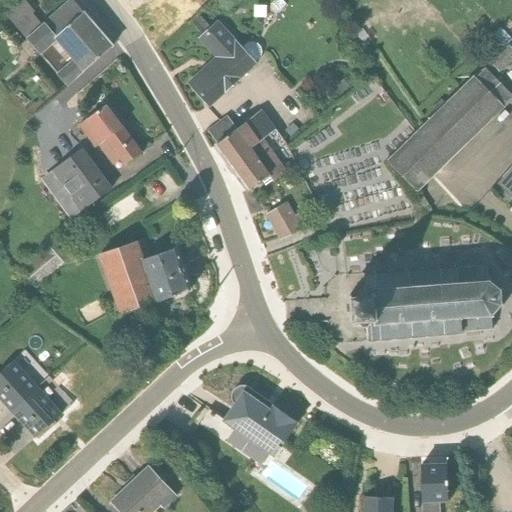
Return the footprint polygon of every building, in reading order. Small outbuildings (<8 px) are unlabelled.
[(24,0),(23,0),(6,16),(66,86),(113,48),(72,0),(42,26),(32,15),(36,13),(24,0)] [(215,60),(188,84),(209,106),(256,63),(255,62),(260,58),(261,53),(260,48),(256,44),(251,42),(246,44),(242,48),(217,21),(197,40),(215,60)] [(504,49),(511,41),(511,40),(500,28),(491,36),(504,49)] [(511,41),(504,49),(489,63),(499,73),(511,59),(511,41)] [(434,116),(386,161),(417,192),(504,108),(503,107),(511,97),(511,96),(485,68),(445,105),(440,100),(429,111),(434,116)] [(105,141),(119,161),(123,166),(140,154),(105,106),(78,126),(94,149),(98,146),(105,141)] [(259,142),(263,139),(275,129),(261,111),(245,123),(259,142)] [(216,144),(236,130),(227,118),(208,132),(216,144)] [(236,130),(216,144),(215,145),(248,190),(261,181),(265,186),(272,181),(273,183),(287,172),(263,139),(259,142),(245,123),(236,130)] [(82,149),(50,173),(72,201),(68,204),(77,215),(111,189),(82,149)] [(511,168),(497,186),(511,198),(511,168)] [(287,202),(266,214),(279,237),(278,238),(280,241),(303,230),(301,227),(311,222),(304,210),(294,216),(287,202)] [(57,241),(21,272),(34,288),(71,256),(57,241)] [(138,241),(100,255),(121,314),(156,302),(191,290),(176,248),(146,258),(138,241)] [(350,294),(348,296),(351,299),(352,318),(349,321),(352,323),(355,320),(359,320),(359,323),(362,326),(366,326),(366,339),(364,341),(366,342),(369,339),(377,339),(377,342),(380,341),(379,338),(393,338),(393,340),(395,340),(395,337),(410,336),(409,339),(411,339),(411,336),(425,335),(425,338),(427,338),(427,335),(441,334),(441,336),(443,336),(443,333),(457,332),(457,335),(460,335),(459,332),(461,332),(491,330),(490,318),(493,316),(491,314),(500,305),(502,306),(503,304),(500,302),(499,291),(502,289),(501,287),(499,288),(490,278),(491,276),(489,274),(488,263),(452,266),(452,264),(449,264),(449,267),(436,268),(436,265),(433,265),(434,268),(420,269),(420,266),(417,266),(417,269),(404,270),(404,268),(401,268),(401,271),(388,272),(388,269),(386,269),(386,272),(372,273),(372,270),(369,270),(369,274),(363,274),(361,272),(359,274),(362,277),(363,290),(360,290),(357,293),(357,297),(353,297),(350,294)] [(98,300),(76,312),(85,328),(106,316),(98,300)] [(24,349),(0,371),(0,399),(11,411),(49,377),(24,349)] [(74,403),(49,377),(11,411),(35,439),(74,403)] [(233,406),(222,421),(274,458),(297,424),(272,406),(270,410),(254,398),(254,394),(251,389),(247,386),(242,385),(237,386),(233,390),(230,395),(230,400),(232,404),(233,406)] [(445,465),(421,466),(422,511),(439,511),(439,503),(446,503),(445,465)] [(149,467),(111,502),(120,511),(153,511),(160,506),(164,509),(177,497),(149,467)] [(390,511),(391,499),(362,498),(362,511),(390,511)]
